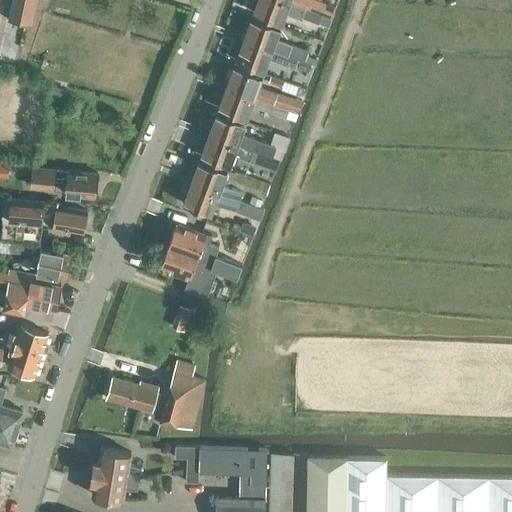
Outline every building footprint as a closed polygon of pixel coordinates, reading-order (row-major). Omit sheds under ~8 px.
[(16,0),(13,15),(31,19),(35,0),(16,0)] [(320,12),(287,0),(257,0),(253,12),(281,22),(285,12),(301,18),(302,16),(318,22),(322,12),(320,12)] [(287,0),(320,12),(324,1),(321,0),(287,0)] [(252,17),(244,38),(304,60),(314,63),(316,59),(306,55),(308,49),(275,37),(279,27),(252,17)] [(304,60),(244,38),(236,60),(263,70),(269,56),(301,68),(309,71),(312,63),(314,64),(314,63),(304,60)] [(234,64),(226,86),(288,108),(291,101),(257,89),(262,74),(234,64)] [(288,108),(226,86),(218,107),(246,118),(251,104),(285,116),(288,108)] [(272,156),(275,146),(240,133),(244,122),(216,112),(209,134),(253,150),(253,149),(272,156)] [(253,150),(209,134),(201,156),(228,166),(232,155),(249,160),(253,150)] [(276,159),(253,150),(250,159),(273,167),(276,159)] [(199,160),(191,182),(238,199),(241,191),(222,184),(227,170),(199,160)] [(31,185),(66,189),(67,182),(78,183),(77,193),(95,195),(98,172),(33,166),(31,185)] [(238,199),(191,182),(183,203),(211,213),(215,202),(234,209),(238,199)] [(239,200),(257,206),(260,198),(242,192),(239,200)] [(43,200),(5,197),(11,198),(10,217),(3,216),(5,216),(2,239),(39,242),(39,240),(41,224),(83,231),(87,210),(56,204),(57,201),(43,199),(43,200)] [(176,222),(168,243),(239,269),(241,264),(215,254),(218,245),(209,241),(211,235),(176,222)] [(0,250),(40,253),(36,271),(66,277),(72,253),(51,249),(52,244),(42,243),(0,239),(0,250)] [(239,269),(168,243),(161,265),(190,276),(186,287),(207,295),(212,283),(216,270),(236,277),(239,269)] [(0,284),(7,286),(3,304),(24,308),(25,302),(56,308),(61,284),(42,280),(42,275),(11,269),(10,273),(0,270),(0,284)] [(212,283),(207,295),(210,295),(209,296),(228,302),(232,290),(212,283)] [(192,308),(182,304),(180,311),(182,316),(189,319),(192,308)] [(48,332),(22,324),(18,333),(15,332),(8,352),(2,351),(0,363),(8,364),(8,365),(34,374),(48,332)] [(158,388),(139,382),(112,375),(111,378),(106,397),(152,410),(155,402),(164,404),(160,419),(192,427),(205,379),(193,375),(195,365),(177,359),(167,393),(158,391),(158,388)] [(0,439),(12,444),(23,410),(0,402),(5,387),(0,384),(0,439)] [(96,459),(94,470),(139,477),(141,467),(129,463),(131,452),(100,446),(98,460),(96,459)] [(199,446),(174,446),(174,457),(186,458),(199,458),(199,446)] [(241,447),(199,446),(199,458),(198,471),(240,472),(241,447)] [(267,448),(241,447),(240,472),(251,473),(251,483),(265,484),(267,448)] [(268,511),(291,511),(294,453),(271,452),(268,511)] [(511,511),(511,475),(386,473),(386,456),(308,459),(306,511),(511,511)] [(199,458),(186,458),(186,481),(198,482),(198,471),(199,458)] [(139,477),(94,470),(93,480),(94,480),(92,494),(123,499),(125,487),(137,488),(139,477)] [(215,511),(265,511),(265,497),(216,496),(215,511)]
